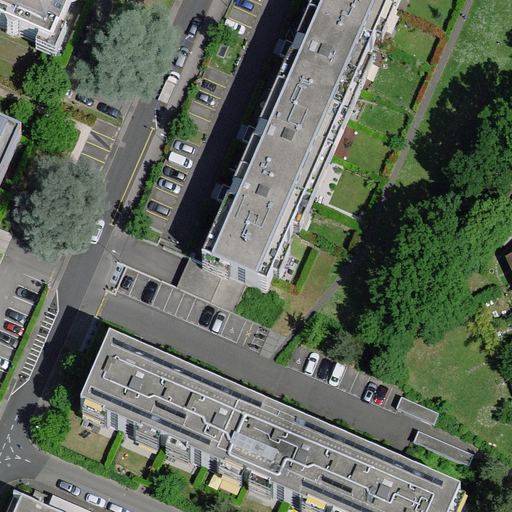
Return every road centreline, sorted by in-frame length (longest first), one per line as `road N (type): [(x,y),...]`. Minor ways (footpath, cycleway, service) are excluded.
road 1 (residential): [(1,451),(194,0)]
road 2 (residential): [(1,451),(144,511)]
